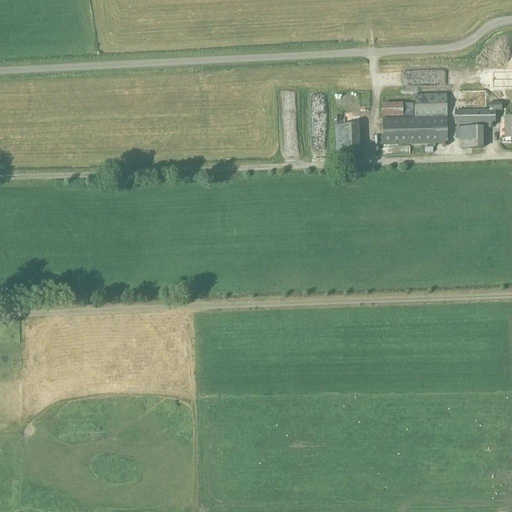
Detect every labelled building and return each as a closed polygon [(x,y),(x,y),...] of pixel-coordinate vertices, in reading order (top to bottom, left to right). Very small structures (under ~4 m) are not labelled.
[(490,40),(490,52),(505,51),(505,39),(490,40)] [(403,118),(403,105),(403,104),(382,104),(383,146),(430,145),(430,148),(435,148),(435,145),(448,145),(446,95),(414,96),(414,104),(414,118),(403,118)] [(455,128),(479,128),(479,125),(495,125),(495,112),(501,112),(501,103),(489,103),(489,110),(454,110),(454,128),(455,128)] [(414,104),(403,105),(403,118),(414,118),(414,104)] [(361,155),(359,125),(335,126),(337,156),(361,155)] [(483,128),(479,128),(455,128),(455,139),(460,139),(460,150),(483,150),(483,128)]
